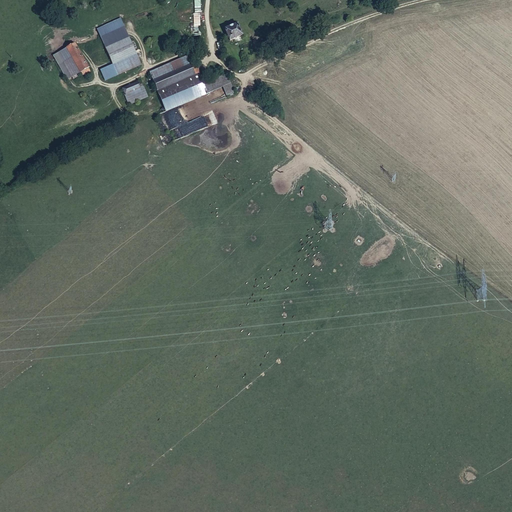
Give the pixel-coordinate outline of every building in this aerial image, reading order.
[(140,64),(121,21),(98,31),(114,67),(117,74),(140,64)] [(242,36),(237,24),(225,30),(230,41),(242,36)] [(88,68),(75,45),(67,49),(80,72),(81,72),(82,75),(90,70),(88,68)] [(80,72),(67,49),(54,57),(67,80),(80,72)] [(153,81),(190,65),(187,57),(150,73),(153,81)] [(165,108),(228,77),(227,74),(207,82),(208,84),(204,86),(198,73),(200,73),(198,69),(201,68),(199,64),(196,65),(195,63),(190,65),(153,81),(158,91),(165,108)] [(105,79),(117,74),(114,67),(102,72),(105,79)] [(234,93),(228,77),(165,108),(167,113),(199,97),(222,87),(226,97),(234,93)] [(125,95),(143,87),(141,81),(122,89),(125,95)]
